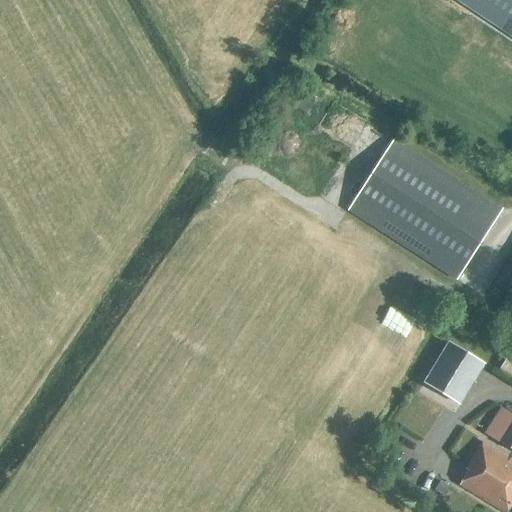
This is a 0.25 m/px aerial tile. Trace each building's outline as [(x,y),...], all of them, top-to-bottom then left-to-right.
[(511,0),(453,0),(511,39),(511,0)] [(456,281),(502,210),(394,141),(348,212),(456,281)] [(511,295),(511,253),(493,283),(511,295)] [(483,366),(448,345),(424,384),(460,406),(483,366)] [(511,363),(506,360),(499,371),(511,378),(511,363)] [(511,451),(511,421),(499,444),(511,451)] [(511,461),(481,443),(465,469),(469,472),(460,487),(501,511),(508,511),(511,507),(511,461)] [(444,498),(450,488),(440,482),(434,491),(444,498)]
